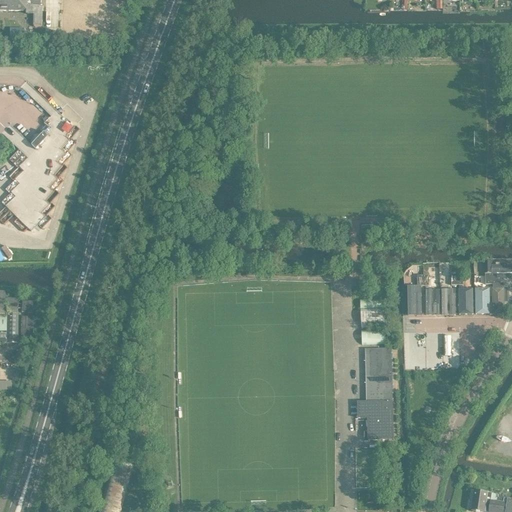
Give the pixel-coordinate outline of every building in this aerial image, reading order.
[(40,0),(0,0),(0,10),(27,11),(27,14),(33,14),(33,25),(41,25),(42,5),(40,5),(40,0)] [(48,136),(44,132),(31,145),(35,149),(48,136)] [(422,288),(409,287),(409,317),(422,317),(422,288)] [(473,290),(460,291),(460,316),(474,316),(473,290)] [(490,290),(476,290),(476,315),(491,315),(490,290)] [(504,290),(493,290),(494,316),(505,316),(504,290)] [(440,291),(427,291),(427,317),(441,317),(440,291)] [(455,291),(442,291),(443,317),(457,316),(455,291)] [(18,298),(6,298),(5,312),(17,313),(18,298)] [(35,334),(37,300),(23,300),(21,333),(35,334)] [(361,306),(361,328),(387,328),(387,306),(361,306)] [(18,314),(7,314),(7,343),(17,343),(18,314)] [(361,330),(362,345),(386,344),(385,329),(361,330)] [(459,333),(438,333),(439,370),(459,369),(459,333)] [(366,402),(357,402),(358,418),(367,418),(367,432),(364,432),(364,441),(368,441),(368,440),(393,439),(392,382),(392,375),(391,348),(365,349),(366,402)] [(11,384),(0,383),(0,392),(11,392),(11,384)] [(129,462),(131,456),(119,453),(118,459),(129,462)] [(120,511),(133,465),(112,459),(97,511),(120,511)] [(511,511),(511,499),(503,498),(503,502),(491,501),(492,493),(473,491),(471,510),(482,511),(511,511)]
